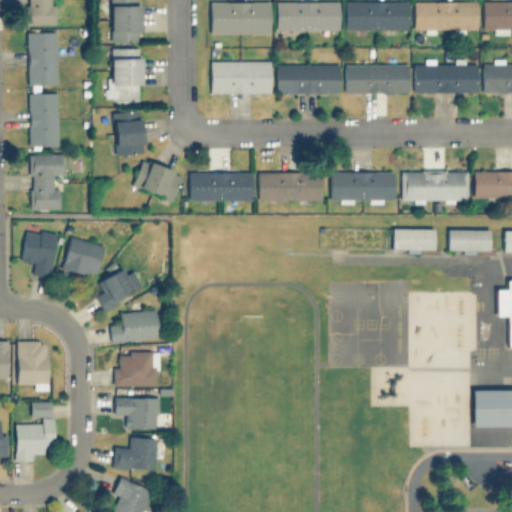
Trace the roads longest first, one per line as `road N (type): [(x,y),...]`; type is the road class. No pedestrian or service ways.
road 1 (residential): [(185,128),(511,129)]
road 2 (residential): [(63,319),(75,343),(78,449),(69,475)]
road 3 (residential): [(177,0),(178,117),(185,128)]
